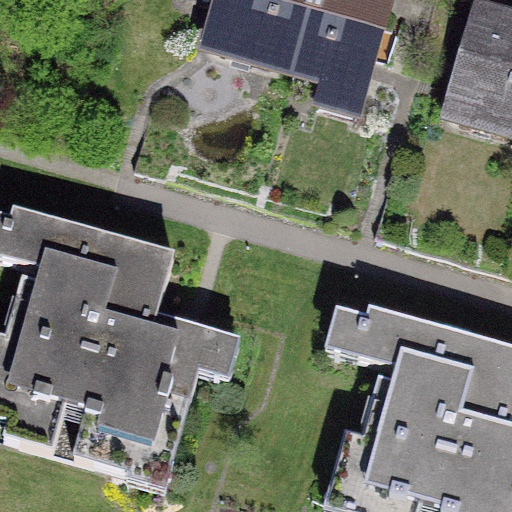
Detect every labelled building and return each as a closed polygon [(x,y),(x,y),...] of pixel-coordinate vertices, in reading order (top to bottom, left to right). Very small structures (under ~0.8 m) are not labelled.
[(227,0),(213,54),(296,77),(317,0),(227,0)] [(317,0),(296,77),(357,95),(383,0),(317,0)] [(454,122),(511,138),(511,24),(484,16),(454,122)] [(127,479),(133,455),(174,466),(210,339),(157,325),(174,264),(14,219),(1,266),(42,277),(38,292),(24,288),(7,348),(0,345),(0,394),(17,400),(4,444),(53,458),(66,413),(87,419),(74,464),(127,479)] [(511,511),(511,358),(369,318),(356,365),(397,376),(393,390),(379,386),(362,447),(346,442),(333,487),(374,499),(369,511),(511,511)]
